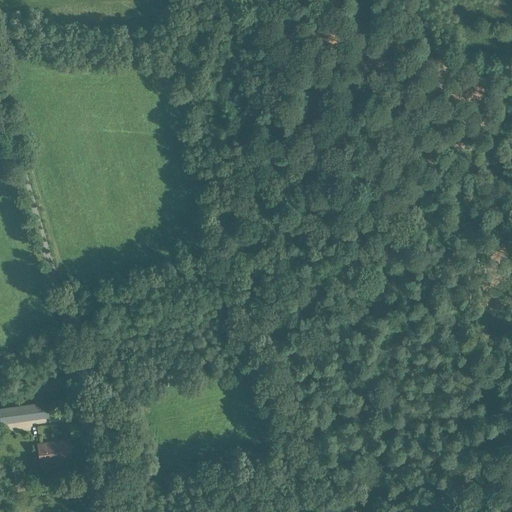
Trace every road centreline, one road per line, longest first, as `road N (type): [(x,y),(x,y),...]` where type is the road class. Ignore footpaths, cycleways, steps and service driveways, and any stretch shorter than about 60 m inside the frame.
road 1 (track): [(357,511),(385,421),(387,324),(368,234),(365,157),(316,64),(296,0)]
road 2 (tertiary): [(105,511),(91,415),(0,93)]
road 3 (track): [(364,199),(511,157)]
